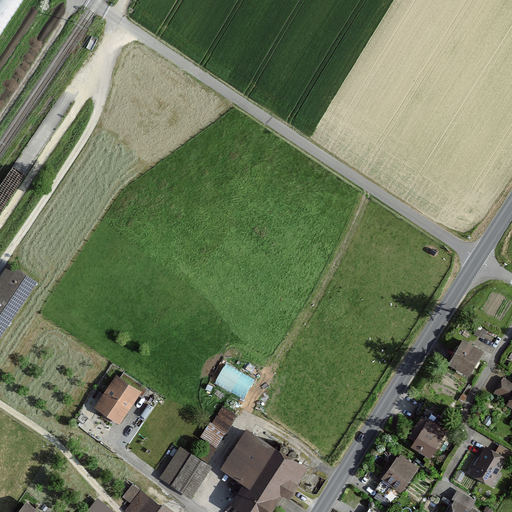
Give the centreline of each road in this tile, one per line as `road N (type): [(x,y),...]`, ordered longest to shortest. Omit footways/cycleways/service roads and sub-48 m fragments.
road 1 (track): [(119,21),(477,258)]
road 2 (primary): [(320,511),(477,258)]
road 3 (track): [(119,21),(91,126),(0,266)]
road 4 (residential): [(511,329),(464,409),(465,443),(434,492)]
road 5 (track): [(119,511),(45,431),(0,402)]
road 6 (track): [(0,117),(78,0)]
